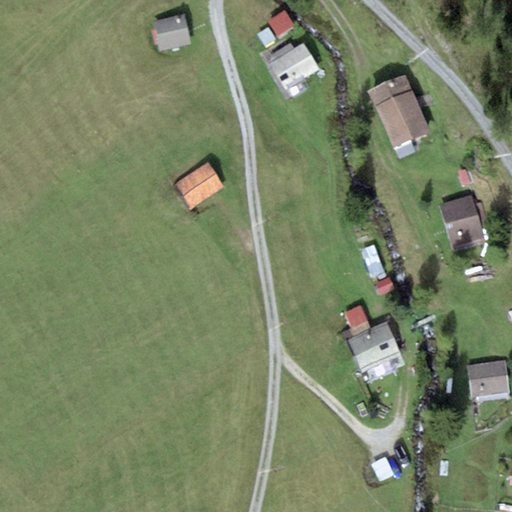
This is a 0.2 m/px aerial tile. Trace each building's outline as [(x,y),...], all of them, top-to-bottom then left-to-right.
[(284,14),(267,25),(280,45),(297,34),(284,14)] [(185,20),(154,28),(162,56),(192,48),(185,20)] [(290,50),(269,63),(289,95),(319,76),(304,51),(294,57),(290,50)] [(409,89),(374,104),(396,157),(432,142),(409,89)] [(224,190),(208,165),(175,185),(191,210),(224,190)] [(470,204),(444,212),(456,250),(482,241),(470,204)] [(369,308),(347,317),(356,338),(377,329),(369,308)] [(389,329),(352,344),(364,376),(402,361),(389,329)] [(508,374),(475,376),(477,401),(510,398),(508,374)]
